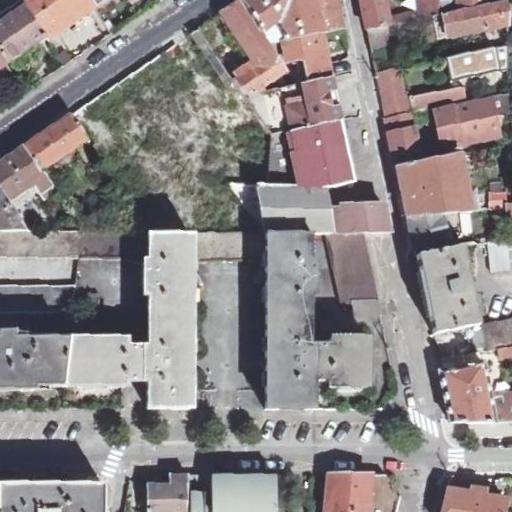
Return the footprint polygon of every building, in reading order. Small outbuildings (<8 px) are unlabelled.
[(0,0),(0,17),(23,2),(25,0),(0,0)] [(25,6),(45,35),(48,39),(94,7),(91,4),(88,0),(25,0),(23,2),(25,6)] [(260,30),(265,38),(270,46),(281,43),(321,34),(330,33),(322,0),(241,0),(241,1),(260,30)] [(338,0),(322,0),(330,33),(345,30),(338,0)] [(361,0),(367,30),(389,25),(388,19),(384,0),(361,0)] [(420,0),(421,13),(421,19),(442,15),(455,12),(455,0),(420,0)] [(490,0),(455,0),(455,12),(491,6),(490,0)] [(246,51),(265,38),(260,30),(241,1),(222,14),(242,43),(246,51)] [(446,37),(447,42),(511,28),(511,2),(491,6),(455,12),(442,15),(446,37)] [(0,24),(0,53),(6,62),(45,35),(25,6),(0,24)] [(421,19),(421,13),(388,19),(389,25),(421,19)] [(421,19),(389,25),(367,30),(372,53),(411,45),(446,37),(442,15),(421,19)] [(211,21),(199,29),(209,44),(214,52),(226,43),(211,21)] [(190,35),(198,46),(199,45),(202,50),(209,44),(199,29),(190,35)] [(321,34),(281,43),(286,64),(297,62),(299,71),(303,70),(306,82),(331,77),(321,34)] [(270,46),(265,38),(246,51),(254,63),(258,61),(256,57),(270,47),(270,46)] [(227,88),(234,82),(222,64),(214,52),(209,44),(202,50),(227,88)] [(287,71),(270,47),(256,57),(258,61),(261,65),(242,77),(239,73),(229,58),(222,64),(234,82),(244,97),(263,93),(261,90),(287,71)] [(451,84),(508,72),(507,47),(446,58),(451,84)] [(65,65),(72,61),(65,51),(59,56),(65,65)] [(158,56),(111,89),(128,114),(190,204),(237,172),(216,141),(158,56)] [(261,65),(258,61),(254,63),(239,73),(242,77),(261,65)] [(386,118),(410,114),(406,93),(409,93),(403,67),(376,72),(386,118)] [(341,122),(331,77),(306,82),(300,83),(295,84),(263,93),(244,97),(255,114),(271,138),(341,122)] [(466,101),(464,88),(409,98),(412,111),(466,101)] [(88,141),(128,114),(111,89),(71,116),(88,141)] [(443,149),(498,137),(491,99),(435,111),(443,149)] [(420,119),(433,116),(431,110),(419,112),(420,119)] [(128,114),(88,141),(92,147),(98,156),(129,202),(149,234),(148,234),(148,236),(201,236),(210,236),(190,204),(128,114)] [(257,235),(258,187),(285,186),(271,138),(255,114),(216,141),(237,172),(190,204),(210,236),(257,235)] [(389,132),(413,127),(410,114),(386,118),(389,132)] [(88,141),(71,116),(25,146),(41,171),(88,141)] [(354,182),(341,122),(271,138),(285,186),(325,189),(325,188),(354,182)] [(397,169),(421,164),(413,127),(389,132),(397,169)] [(56,194),(41,171),(25,146),(0,163),(0,191),(8,203),(34,186),(45,201),(56,194)] [(98,156),(92,147),(83,153),(88,162),(98,156)] [(425,150),(427,163),(437,161),(434,148),(425,150)] [(465,175),(476,172),(472,154),(461,156),(465,175)] [(397,169),(407,219),(442,215),(453,214),(472,212),(465,175),(461,156),(437,161),(427,163),(421,164),(397,169)] [(337,233),(335,208),(330,209),(329,208),(326,208),(325,202),(326,202),(324,191),(325,191),(325,189),(285,186),(258,187),(266,235),(310,233),(337,233)] [(8,203),(0,191),(0,233),(29,233),(8,203)] [(492,210),(506,209),(507,196),(491,196),(492,210)] [(148,234),(149,234),(129,202),(118,210),(123,216),(124,215),(131,224),(121,224),(121,234),(148,234)] [(337,233),(392,233),(388,207),(335,208),(337,233)] [(448,248),(461,246),(473,245),(472,236),(457,238),(453,214),(442,215),(448,248)] [(416,251),(417,254),(448,248),(442,215),(407,219),(414,251),(416,251)] [(0,233),(0,257),(79,258),(82,234),(29,233),(0,233)] [(310,295),(315,295),(315,261),(310,261),(310,233),(266,235),(266,351),(265,409),(314,410),(314,380),(330,380),(330,387),(367,387),(368,338),(331,338),(331,346),(310,345),(310,295)] [(79,259),(139,260),(139,257),(148,257),(147,262),(143,262),(143,297),(146,297),(147,348),(126,348),(126,340),(122,340),(105,340),(69,340),(63,386),(126,387),(126,381),(148,381),(148,409),(200,408),(201,259),(201,236),(148,236),(148,234),(121,234),(82,234),(79,258),(79,259)] [(201,236),(201,259),(257,259),(257,235),(210,236),(201,236)] [(472,236),(473,245),(488,243),(487,235),(480,236),(480,235),(472,236)] [(328,236),(332,256),(341,255),(337,236),(328,236)] [(350,300),(379,300),(364,236),(337,236),(341,255),(350,300)] [(509,241),(488,243),(491,272),(511,269),(511,236),(509,237),(509,241)] [(434,334),(479,326),(461,246),(448,248),(417,254),(434,334)] [(347,300),(350,300),(341,255),(332,256),(342,301),(347,300)] [(74,300),(86,300),(86,294),(81,294),(82,280),(76,280),(76,287),(74,300)] [(0,313),(26,314),(72,314),(74,300),(76,287),(0,287),(0,313)] [(72,314),(72,316),(100,315),(100,294),(86,294),(86,300),(74,300),(72,314)] [(382,315),(379,300),(350,300),(347,300),(349,312),(354,311),(355,315),(382,315)] [(105,340),(122,340),(122,315),(106,316),(105,340)] [(487,352),(511,347),(511,319),(482,326),(487,352)] [(63,386),(69,340),(69,339),(13,339),(13,336),(0,336),(0,390),(34,390),(34,386),(63,386)] [(450,423),(511,423),(511,402),(503,403),(503,408),(492,409),(482,360),(439,372),(450,423)] [(146,484),(170,484),(170,475),(147,475),(146,484)] [(146,511),(185,511),(188,475),(170,475),(170,484),(146,484),(146,510),(146,511)] [(204,511),(204,492),(203,476),(191,475),(190,511),(204,511)] [(274,511),(275,475),(259,475),(223,475),(212,475),(212,492),(211,511),(274,511)] [(395,511),(400,494),(387,476),(348,476),(332,475),(326,501),(325,511),(395,511)] [(0,511),(102,511),(103,492),(104,492),(103,484),(44,484),(0,483),(0,511)] [(502,511),(505,500),(483,497),(485,491),(472,489),(471,495),(448,491),(442,511),(502,511)] [(311,500),(309,511),(324,511),(326,501),(311,500)]
